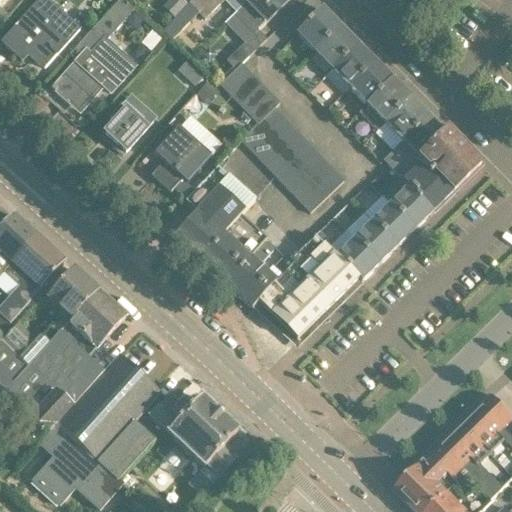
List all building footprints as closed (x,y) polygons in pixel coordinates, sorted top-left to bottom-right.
[(45,71),(81,32),(45,0),(43,0),(3,44),(14,54),(19,48),(45,71)] [(196,0),(163,34),(173,43),(200,16),(206,22),(225,3),(237,15),(252,0),(196,0)] [(245,46),(227,64),(236,73),(242,67),(267,43),(258,33),(266,26),(290,3),(287,0),(252,0),(237,15),(238,16),(226,27),(245,46)] [(102,90),(111,99),(138,70),(108,43),(134,14),(122,2),(70,58),(79,66),(50,97),(67,112),(78,100),(86,108),(102,90)] [(339,30),(322,12),(297,38),(314,55),(339,30)] [(314,55),(332,73),(357,48),(339,30),(314,55)] [(329,81),(344,96),(375,65),(357,48),(332,73),(334,76),(329,81)] [(392,83),(375,65),(344,96),(346,98),(351,93),(367,108),(392,83)] [(236,73),(221,89),(230,98),(251,77),(242,67),(236,73)] [(240,108),(261,87),(251,77),(230,98),(240,108)] [(362,117),(378,133),(410,101),(392,83),(367,108),(369,110),(362,117)] [(261,87),(240,108),(249,117),(270,96),(261,87)] [(249,117),(258,127),(274,111),(275,112),(276,112),(281,106),(270,96),(249,117)] [(393,133),(403,144),(428,119),(410,101),(378,133),(386,140),(393,133)] [(125,111),(121,109),(111,120),(117,125),(106,137),(127,155),(149,130),(154,124),(143,114),(138,120),(127,110),(125,111)] [(258,127),(266,135),(283,119),(276,112),(275,112),(274,111),(258,127)] [(275,144),(292,128),(283,119),(266,135),(275,144)] [(428,119),(403,144),(405,145),(387,160),(405,178),(421,162),(446,137),(428,119)] [(258,127),(241,144),(249,152),(266,135),(258,127)] [(275,144),(284,153),(301,138),(292,128),(275,144)] [(172,195),(184,181),(178,175),(200,150),(179,132),(156,158),(164,165),(153,178),(172,195)] [(448,134),(446,137),(421,162),(425,166),(426,164),(454,194),(480,167),(448,134)] [(266,135),(249,152),(258,161),(275,144),(266,135)] [(284,153),(293,162),(309,147),(301,138),(284,153)] [(275,144),(258,161),(266,170),(284,153),(275,144)] [(293,162),(302,172),(318,156),(309,147),(293,162)] [(284,153),(266,170),(275,179),(293,162),(284,153)] [(302,172),(311,181),(327,165),(318,156),(302,172)] [(384,163),(388,168),(434,213),(454,194),(426,164),(425,166),(421,162),(405,178),(387,160),(384,163)] [(293,162),(275,179),(284,188),(302,172),(293,162)] [(311,181),(319,190),(336,174),(327,165),(311,181)] [(416,231),(434,213),(388,168),(400,182),(383,198),(416,231)] [(204,184),(203,185),(242,219),(201,264),(227,287),(267,243),(241,220),(256,205),(218,170),(205,185),(204,184)] [(302,172),(284,188),(293,198),(311,181),(302,172)] [(319,190),(328,200),(345,184),(336,174),(319,190)] [(293,198),(302,207),(319,190),(311,181),(293,198)] [(174,240),(201,264),(242,219),(203,185),(187,203),(198,212),(198,213),(174,240)] [(302,207),(311,216),(328,200),(319,190),(302,207)] [(383,198),(365,215),(398,249),(416,231),(383,198)] [(380,266),(398,249),(365,215),(347,233),(380,266)] [(0,255),(12,266),(13,266),(11,264),(36,238),(13,217),(0,232),(0,255)] [(347,233),(329,251),(359,281),(362,284),(380,266),(347,233)] [(13,266),(12,266),(4,275),(20,289),(0,310),(0,315),(12,326),(26,309),(29,311),(31,308),(29,306),(41,293),(66,265),(36,238),(11,264),(13,266)] [(359,281),(329,251),(328,252),(316,239),(303,252),(291,265),(294,267),(334,307),(359,281)] [(260,304),(294,267),(291,265),(285,260),(269,278),(251,262),(268,243),(267,243),(227,287),(254,310),(260,304)] [(294,267),(260,304),(298,342),(316,324),(320,329),(334,315),(330,310),(334,307),(294,267)] [(47,301),(71,323),(98,294),(73,273),(47,301)] [(98,294),(71,323),(67,327),(95,353),(96,354),(126,321),(99,297),(100,296),(98,294)] [(0,410),(39,448),(39,447),(105,375),(88,360),(95,353),(67,327),(50,346),(28,370),(3,345),(0,347),(0,410)] [(18,329),(7,340),(3,344),(3,345),(28,370),(50,346),(41,337),(34,344),(18,329)] [(121,359),(105,375),(39,447),(54,460),(32,484),(61,510),(76,493),(97,511),(101,511),(126,487),(121,483),(157,444),(136,426),(163,398),(121,359)] [(172,396),(150,419),(205,472),(201,477),(216,489),(238,460),(229,451),(240,436),(202,400),(195,408),(186,399),(181,405),(172,396)] [(397,493),(415,511),(434,511),(468,480),(478,489),(492,504),(503,493),(480,469),(511,437),(506,431),(511,425),(511,417),(494,399),(426,467),(425,466),(397,493)] [(434,511),(465,511),(460,507),(478,489),(468,480),(434,511)]
